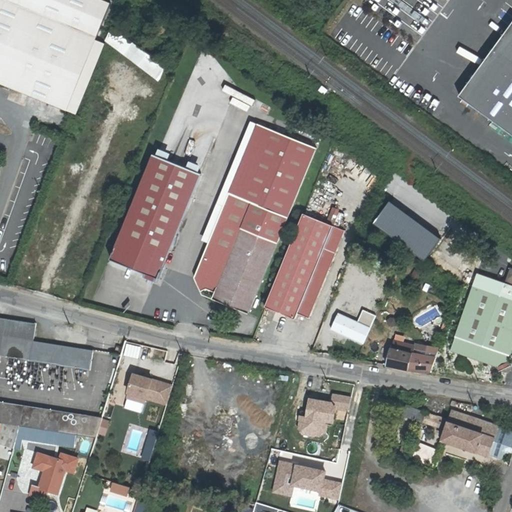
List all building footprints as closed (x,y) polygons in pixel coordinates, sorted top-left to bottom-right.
[(99,31),(110,3),(101,0),(0,0),(0,3),(75,33),(78,27),(88,32),(86,37),(94,40),(96,36),(103,39),(106,34),(99,31)] [(75,33),(0,3),(0,84),(77,115),(105,44),(102,43),(103,39),(96,36),(94,40),(86,37),(88,32),(78,27),(75,33)] [(444,10),(435,22),(440,26),(449,14),(444,10)] [(511,22),(458,97),(511,135),(511,22)] [(426,46),(437,29),(432,26),(421,43),(426,46)] [(106,40),(152,73),(157,60),(124,37),(111,28),(106,40)] [(165,66),(157,60),(152,73),(160,79),(165,66)] [(201,239),(207,242),(255,134),(259,124),(253,121),(249,129),(201,239)] [(255,134),(207,242),(193,277),(200,290),(206,289),(215,292),(212,299),(248,314),(307,172),(317,148),(259,124),(255,134)] [(153,152),(111,258),(146,272),(159,277),(201,172),(153,152)] [(440,239),(391,203),(376,223),(425,259),(440,239)] [(338,224),(340,208),(329,206),(327,222),(338,224)] [(304,212),(266,306),(295,318),(298,312),(307,317),(345,230),(304,212)] [(502,275),(505,265),(496,262),(493,273),(502,275)] [(417,281),(421,273),(413,269),(409,278),(417,281)] [(146,272),(145,275),(158,281),(159,277),(146,272)] [(497,367),(509,362),(511,351),(511,284),(506,282),(478,273),(475,281),(474,284),(451,351),(497,367)] [(364,310),(358,322),(370,328),(376,315),(364,310)] [(332,328),(363,343),(370,328),(358,322),(339,313),(332,328)] [(0,356),(90,371),(93,350),(34,341),(36,324),(0,318),(0,356)] [(408,369),(408,368),(416,345),(394,340),(387,365),(408,369)] [(125,343),(123,355),(137,358),(139,345),(125,343)] [(416,345),(408,368),(432,368),(439,347),(416,343),(416,345)] [(115,350),(115,352),(121,354),(122,351),(123,348),(117,345),(115,350)] [(511,368),(509,362),(497,367),(499,372),(507,373),(511,370),(511,368)] [(174,386),(135,374),(129,392),(129,393),(147,398),(168,404),(174,386)] [(333,392),(348,394),(349,384),(334,382),(333,392)] [(147,398),(129,393),(128,397),(145,403),(147,398)] [(334,394),(333,402),(336,408),(334,419),(344,420),(346,410),(348,410),(349,396),(334,394)] [(333,402),(310,398),(306,417),(329,421),(333,422),(334,419),(336,408),(333,402)] [(423,409),(440,414),(443,405),(426,399),(423,409)] [(97,438),(103,417),(0,401),(0,422),(20,426),(22,426),(56,431),(76,435),(97,438)] [(405,405),(402,416),(418,421),(421,410),(405,405)] [(490,458),(491,455),(501,428),(501,427),(454,411),(444,442),(490,458)] [(327,430),(329,421),(306,417),(300,415),(299,421),(301,421),(299,428),(304,434),(321,436),(327,430)] [(0,438),(16,441),(20,426),(0,422),(0,438)] [(54,443),(56,431),(22,426),(19,438),(54,443)] [(511,431),(501,428),(491,455),(504,459),(507,451),(511,452),(511,431)] [(56,431),(54,443),(74,446),(76,435),(56,431)] [(147,444),(155,446),(159,434),(151,431),(147,444)] [(428,467),(436,449),(416,441),(408,458),(428,467)] [(151,459),(155,446),(147,444),(143,457),(151,459)] [(52,457),(39,453),(34,467),(48,471),(52,457)] [(72,472),(77,459),(60,453),(59,459),(71,463),(68,471),(72,472)] [(48,471),(42,489),(32,486),(29,496),(46,498),(48,491),(61,495),(68,471),(71,463),(59,459),(52,457),(48,471)] [(292,497),(294,485),(292,485),(296,464),(280,461),(273,492),(292,497)] [(326,471),(296,464),(292,485),(294,485),(320,491),(322,491),(324,479),(326,471)] [(342,483),(324,479),(322,491),(320,491),(319,495),(338,499),(342,483)] [(130,487),(115,482),(112,490),(127,495),(130,487)] [(142,511),(145,501),(136,498),(132,511),(142,511)]
